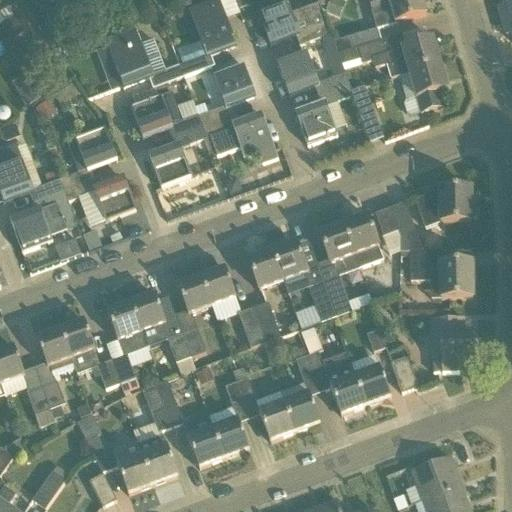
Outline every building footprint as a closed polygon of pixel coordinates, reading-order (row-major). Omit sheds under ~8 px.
[(246,0),(235,0),(239,9),(240,11),(249,8),(246,0)] [(332,0),(327,14),(339,18),(344,4),(332,0)] [(378,33),(379,33),(426,18),(420,0),(374,0),(369,2),(378,31),(378,33)] [(499,10),(503,24),(511,21),(511,0),(502,0),(505,8),(499,10)] [(236,50),(237,50),(221,5),(191,15),(207,58),(207,59),(211,58),(236,49),(236,50)] [(289,7),(259,18),(271,49),(271,48),(296,38),(300,49),(331,38),(318,6),(292,15),(289,7)] [(16,17),(0,28),(0,29),(8,42),(25,31),(16,17)] [(511,21),(503,24),(507,38),(511,37),(511,21)] [(338,57),(382,44),(379,33),(378,33),(378,31),(333,43),(338,57)] [(106,44),(124,90),(124,91),(125,91),(124,90),(149,81),(153,92),(184,80),(179,68),(166,73),(154,42),(142,47),(136,33),(106,44)] [(410,76),(441,67),(433,43),(406,50),(403,38),(382,44),(338,57),(339,61),(342,67),(361,61),(363,66),(374,63),(376,70),(387,67),(391,81),(410,76)] [(179,68),(184,80),(215,69),(211,58),(207,59),(207,58),(179,68)] [(278,69),(289,99),(290,100),(290,98),(315,89),(319,88),(318,87),(308,58),(278,69)] [(339,61),(329,65),(335,80),(346,76),(342,67),(339,61)] [(422,116),(422,117),(443,110),(439,95),(448,92),(441,67),(410,76),(417,100),(407,103),(405,108),(407,116),(412,119),(422,116)] [(214,80),(225,110),(230,109),(255,100),(255,101),(256,101),(244,69),(214,80)] [(319,88),(315,89),(319,100),(350,89),(346,76),(335,80),(318,87),(319,88)] [(352,93),(354,100),(363,123),(376,118),(365,88),(352,93)] [(350,89),(319,100),(323,110),(327,108),(327,110),(354,100),(352,93),(350,89)] [(131,111),(143,142),(144,142),(143,141),(168,132),(172,130),(172,129),(183,125),(172,95),(131,111)] [(297,118),(296,118),(308,150),(338,139),(327,110),(327,108),(323,110),(298,119),(297,118)] [(234,119),(230,109),(225,110),(198,119),(203,130),(234,119)] [(198,119),(183,125),(172,129),(172,130),(168,132),(171,142),(203,130),(198,119)] [(241,150),(242,154),(244,160),(259,155),(263,167),(278,162),(263,119),(262,119),(262,120),(238,129),(234,119),(203,130),(207,142),(214,160),(241,150)] [(171,142),(175,152),(180,151),(181,151),(207,142),(203,130),(171,142)] [(75,144),(87,173),(91,172),(116,163),(116,164),(117,164),(105,132),(75,144)] [(5,205),(29,196),(34,194),(33,193),(17,149),(0,155),(0,194),(4,206),(5,206),(5,205)] [(192,181),(181,151),(180,151),(175,152),(151,161),(151,160),(150,160),(162,192),(192,181)] [(33,206),(64,194),(60,183),(56,172),(45,176),(49,187),(33,193),(34,194),(29,196),(33,206)] [(64,194),(95,183),(91,172),(87,173),(60,183),(64,194)] [(95,195),(107,225),(136,213),(124,182),(123,182),(124,184),(99,193),(95,195)] [(68,205),(95,195),(99,193),(95,183),(64,194),(68,205)] [(442,227),(472,226),(472,222),(475,222),(477,219),(477,211),(474,209),(472,209),(471,193),(441,193),(441,194),(416,203),(417,207),(425,231),(442,226),(442,227)] [(33,206),(37,216),(41,214),(42,215),(58,209),(62,221),(73,217),(68,205),(64,194),(33,206)] [(400,236),(400,254),(411,254),(423,254),(406,207),(391,212),(399,234),(400,236)] [(374,218),(382,240),(399,234),(391,212),(374,218)] [(37,216),(12,225),(12,224),(11,224),(23,256),(53,245),(42,215),(41,214),(37,216)] [(344,229),(360,272),(384,263),(369,224),(368,220),(344,229)] [(347,277),(360,272),(344,229),(320,238),(331,268),(335,266),(339,276),(346,273),(347,277)] [(96,233),(83,238),(89,254),(102,249),(96,233)] [(338,320),(325,286),(325,287),(318,269),(307,273),(297,246),(284,251),(283,247),(273,251),(274,255),(273,255),(284,285),(290,300),(309,293),(321,326),(338,320)] [(411,254),(411,261),(412,284),(442,284),(442,302),(474,302),(473,267),(444,267),(444,254),(423,254),(411,254)] [(284,285),(273,255),(249,264),(260,294),(284,285)] [(202,282),(213,310),(237,301),(226,273),(202,282)] [(325,286),(338,320),(353,314),(340,281),(325,286)] [(213,310),(202,282),(178,290),(188,319),(213,310)] [(142,336),(166,327),(156,299),(132,308),(142,336)] [(267,346),(281,341),(268,306),(254,312),(267,346)] [(127,358),(147,351),(148,351),(142,336),(132,308),(108,317),(118,345),(120,344),(126,359),(113,364),(121,388),(136,382),(127,358)] [(267,346),(254,312),(239,317),(251,352),(267,346)] [(228,322),(233,339),(244,336),(239,319),(228,322)] [(433,340),(434,357),(434,377),(459,376),(459,364),(475,364),(474,338),(465,338),(464,321),(433,322),(433,340)] [(77,377),(98,369),(101,368),(95,353),(96,353),(85,325),(61,334),(76,373),(77,377)] [(315,331),(302,335),(309,357),(323,352),(315,331)] [(207,356),(198,333),(183,338),(192,361),(207,356)] [(76,373),(61,334),(37,343),(52,381),(76,373)] [(374,357),(386,352),(379,334),(367,338),(374,357)] [(192,361),(183,338),(168,344),(181,378),(197,372),(192,361)] [(15,351),(0,356),(0,385),(1,388),(25,379),(15,351)] [(402,352),(388,357),(392,368),(406,363),(402,352)] [(319,356),(307,360),(314,379),(326,375),(319,356)] [(307,360),(296,364),(303,383),(314,379),(307,360)] [(416,392),(406,363),(392,368),(403,397),(404,397),(403,396),(415,392),(416,392)] [(107,393),(121,388),(113,364),(101,368),(98,369),(107,393)] [(352,371),(327,380),(342,420),(366,410),(355,380),(352,371)] [(355,380),(366,410),(392,401),(380,371),(355,380)] [(247,382),(236,386),(243,405),(254,401),(247,382)] [(54,422),(68,416),(56,385),(42,390),(54,422)] [(167,385),(156,389),(172,431),(183,427),(167,385)] [(232,409),(243,405),(236,386),(225,390),(232,409)] [(172,431),(156,389),(143,394),(158,436),(172,431)] [(42,431),(56,426),(54,422),(42,390),(28,395),(42,431)] [(295,437),(321,427),(309,397),(285,407),(295,437)] [(101,403),(90,407),(93,416),(104,412),(101,403)] [(81,409),(78,416),(80,422),(91,418),(88,407),(81,409)] [(295,437),(285,407),(260,416),(271,446),(295,437)] [(250,454),(240,427),(239,424),(213,433),(224,463),(250,454)] [(224,463),(213,433),(188,442),(200,472),(224,463)] [(105,455),(96,438),(86,443),(95,460),(105,455)] [(168,451),(163,439),(138,448),(154,489),(179,480),(168,451)] [(21,443),(4,452),(13,459),(25,452),(21,443)] [(119,470),(118,470),(129,499),(154,489),(138,448),(137,445),(113,454),(119,470)] [(0,480),(14,460),(12,459),(13,459),(4,452),(4,453),(1,451),(0,453),(0,480)] [(423,505),(462,490),(452,462),(412,476),(423,505)] [(58,469),(53,476),(65,485),(70,478),(58,469)] [(43,511),(45,511),(65,485),(53,476),(33,504),(43,511)] [(90,485),(103,511),(118,504),(104,478),(90,485)] [(0,496),(0,511),(7,511),(16,499),(5,490),(0,496)] [(423,505),(425,511),(470,511),(462,490),(423,505)] [(404,499),(394,503),(397,511),(402,511),(408,510),(404,499)]
